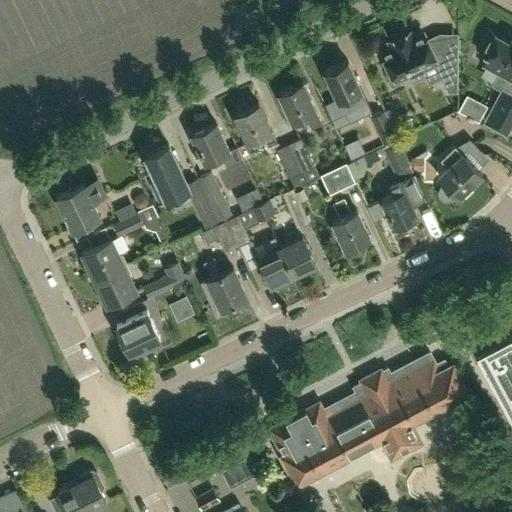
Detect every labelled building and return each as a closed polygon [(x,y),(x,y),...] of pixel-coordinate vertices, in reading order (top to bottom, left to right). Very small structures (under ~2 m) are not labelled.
[(448,91),(457,91),(457,51),(431,50),(424,34),(413,39),(409,31),(390,40),(394,48),(383,53),(395,79),(408,72),(412,80),(426,74),(422,66),(434,60),(448,91)] [(511,38),(510,43),(489,31),(479,49),(490,55),(485,64),(511,79),(506,91),(502,89),(485,121),(506,133),(511,121),(511,38)] [(347,61),(324,72),(336,98),(325,103),(332,118),(345,112),(350,121),(371,111),(361,89),(347,61)] [(321,122),(315,111),(302,82),(278,93),(291,121),(305,115),(311,127),(321,122)] [(277,143),(270,131),(272,130),(258,101),(233,113),(246,142),(261,135),(267,148),(277,143)] [(383,143),(387,141),(399,137),(387,110),(371,118),(383,143)] [(445,125),(461,139),(469,130),(453,116),(445,125)] [(228,148),(216,121),(191,132),(204,161),(221,153),(226,165),(243,157),(237,144),(228,148)] [(288,142),(307,180),(319,174),(301,136),(288,142)] [(294,186),(307,180),(288,142),(276,148),(294,186)] [(410,163),(408,160),(402,147),(401,145),(400,142),(398,143),(383,149),(394,171),(410,163)] [(157,180),(180,169),(168,143),(145,154),(157,179),(157,180)] [(457,195),(480,172),(454,145),(440,159),(447,166),(437,175),(444,182),(440,186),(440,188),(439,190),(439,192),(440,194),(441,196),(443,198),(444,199),(446,199),(451,198),(456,194),(457,195)] [(413,161),(419,171),(435,163),(429,152),(413,161)] [(329,192),(333,191),(355,181),(345,161),(320,174),(329,192)] [(218,219),(197,176),(186,181),(180,169),(157,180),(157,179),(149,182),(158,200),(164,198),(164,199),(188,190),(205,226),(218,219)] [(197,176),(218,219),(232,213),(211,169),(197,176)] [(411,202),(425,195),(414,173),(391,184),(395,193),(380,200),(387,215),(385,216),(392,231),(409,222),(407,219),(417,214),(411,202)] [(71,230),(100,216),(92,201),(105,195),(96,177),(56,197),(71,230)] [(297,227),(310,222),(294,186),(282,191),(297,227)] [(350,213),(343,198),(333,203),(340,218),(332,222),(345,249),(354,245),(357,248),(369,242),(369,238),(369,237),(356,210),(350,213)] [(270,199),(260,203),(265,215),(275,211),(270,199)] [(265,215),(260,203),(250,207),(256,219),(258,218),(265,215)] [(152,204),(138,211),(144,222),(146,227),(154,230),(163,226),(152,204)] [(144,222),(138,211),(113,223),(118,234),(144,222)] [(224,220),(236,246),(250,239),(238,213),(224,220)] [(225,251),(236,246),(224,220),(201,230),(207,241),(218,236),(225,251)] [(279,247),(281,247),(275,235),(262,241),(268,253),(257,258),(269,285),(275,282),(277,286),(290,279),(289,276),(292,274),(279,247)] [(315,263),(302,236),(281,247),(279,247),(292,274),(297,272),(299,275),(312,269),(310,266),(315,263)] [(94,278),(123,264),(111,238),(81,252),(94,278)] [(192,249),(180,258),(187,268),(200,258),(192,249)] [(232,302),(245,296),(232,267),(220,272),(213,258),(203,263),(210,277),(199,282),(215,317),(234,308),(232,302)] [(148,296),(187,278),(179,260),(164,266),(167,273),(143,284),(148,296)] [(123,264),(94,278),(107,304),(136,290),(123,264)] [(176,295),(181,316),(197,312),(193,291),(176,295)] [(147,310),(116,325),(122,337),(117,339),(123,351),(128,349),(129,351),(160,337),(147,310)] [(427,345),(446,334),(437,316),(418,327),(427,345)] [(511,332),(499,339),(494,342),(497,349),(480,358),(511,419),(511,332)] [(318,401),(268,428),(283,454),(282,454),(297,482),(382,437),(391,454),(420,439),(411,421),(467,391),(453,364),(443,369),(439,362),(435,364),(429,352),(384,376),(380,368),(360,379),(359,379),(360,381),(354,384),(355,385),(356,388),(331,402),(326,404),(322,407),(318,401)] [(67,485),(57,490),(67,511),(84,511),(107,501),(100,488),(104,483),(97,468),(91,466),(67,478),(67,485)] [(213,487),(195,497),(201,509),(219,499),(213,487)] [(243,511),(238,502),(221,511),(243,511)]
